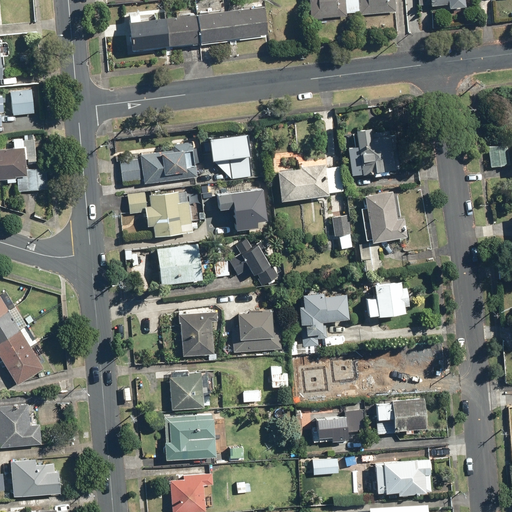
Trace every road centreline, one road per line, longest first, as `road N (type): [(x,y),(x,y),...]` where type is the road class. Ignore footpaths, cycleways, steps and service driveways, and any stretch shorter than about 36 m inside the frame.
road 1 (residential): [(485,511),(462,228),(436,61)]
road 2 (tertiary): [(78,107),(436,61)]
road 3 (secondary): [(113,511),(90,254)]
road 4 (secondary): [(90,254),(78,107)]
